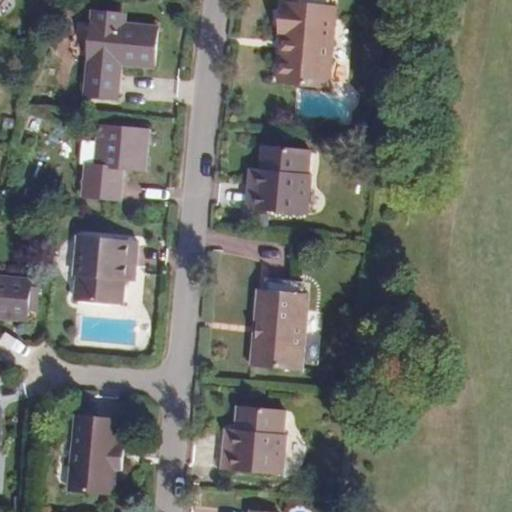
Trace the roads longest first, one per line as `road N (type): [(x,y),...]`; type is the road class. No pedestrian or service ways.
road 1 (residential): [(176,388),(215,0)]
road 2 (residential): [(39,371),(176,388)]
road 3 (residential): [(163,511),(176,388)]
